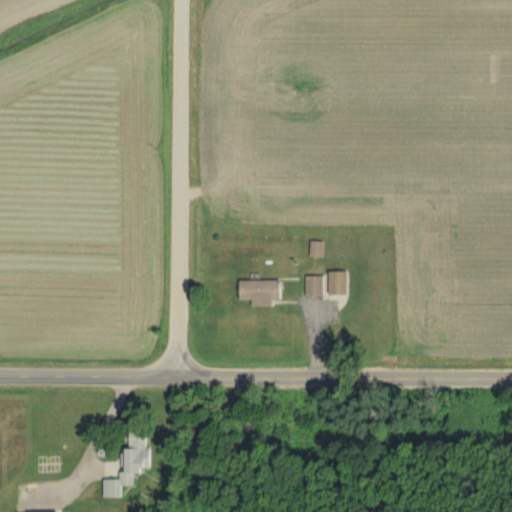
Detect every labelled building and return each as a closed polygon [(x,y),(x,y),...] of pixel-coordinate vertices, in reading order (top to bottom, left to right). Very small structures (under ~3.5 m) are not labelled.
[(351,277),(331,277),(331,300),(351,300),(351,277)] [(327,281),(307,281),(307,301),(327,301),(327,281)] [(242,285),(242,301),(256,301),(256,309),(276,309),(276,301),(285,301),(285,285),(242,285)] [(150,462),(150,432),(132,432),(132,462),(150,462)] [(146,484),(146,471),(131,471),(130,484),(146,484)]
